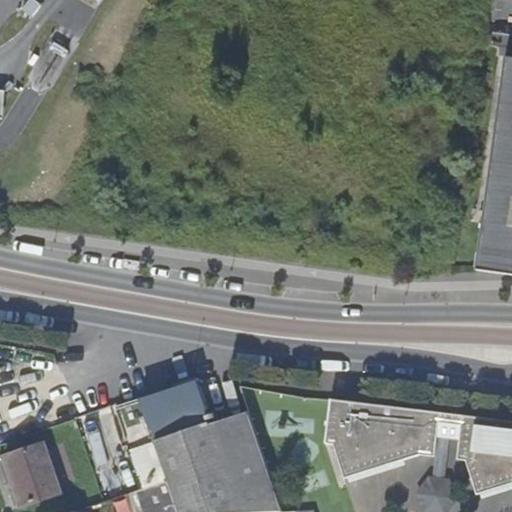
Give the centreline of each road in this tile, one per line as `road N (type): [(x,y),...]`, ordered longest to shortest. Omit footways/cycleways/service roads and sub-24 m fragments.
road 1 (secondary): [(0,301),(287,350),(386,353),(511,373)]
road 2 (secondary): [(511,316),(297,307),(0,257)]
